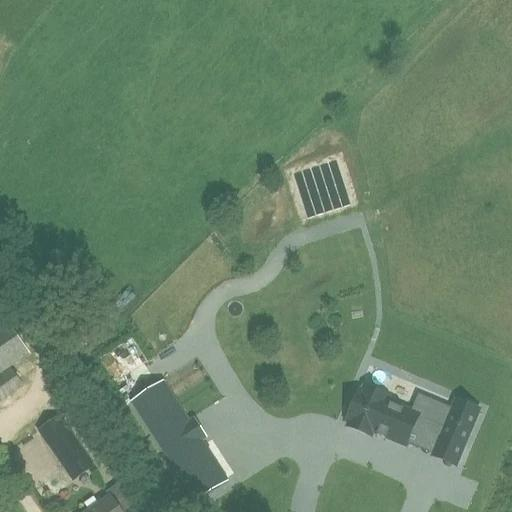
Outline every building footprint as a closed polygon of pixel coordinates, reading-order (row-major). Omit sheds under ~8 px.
[(10,270),(1,280),(22,299),(31,289),(10,270)] [(6,323),(0,314),(0,401),(23,386),(9,367),(29,353),(7,322),(6,323)] [(229,481),(164,381),(130,402),(195,503),(229,481)] [(464,444),(478,411),(456,402),(452,410),(418,396),(411,413),(385,401),(386,398),(364,388),(363,392),(361,391),(348,421),(350,422),(348,426),(371,435),(372,431),(405,445),(405,443),(417,449),(425,431),(441,437),(433,456),(455,465),(464,444)] [(48,443),(65,468),(85,455),(67,430),(58,416),(38,430),(48,443)] [(271,467),(284,499),(325,483),(311,450),(271,467)] [(373,507),(401,494),(391,472),(363,485),(373,507)] [(133,511),(137,510),(119,484),(106,493),(109,498),(88,511),(133,511)]
